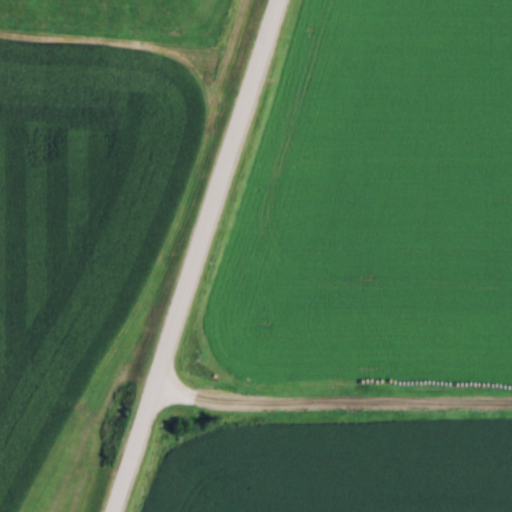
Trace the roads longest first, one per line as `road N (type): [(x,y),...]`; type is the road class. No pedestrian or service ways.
road 1 (tertiary): [(277,0),(117,511)]
road 2 (residential): [(156,389),(189,401),(511,405)]
